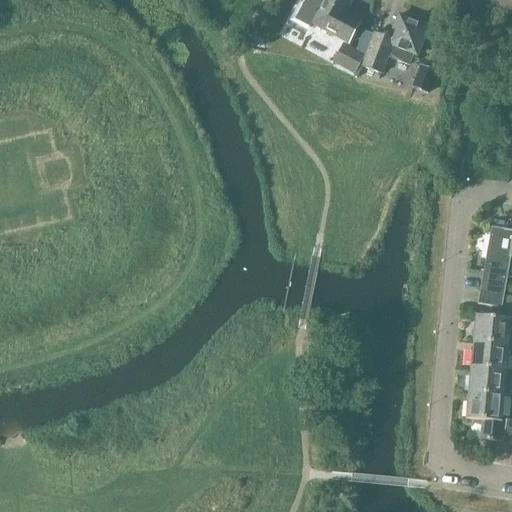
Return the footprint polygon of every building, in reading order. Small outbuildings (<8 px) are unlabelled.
[(324,0),(311,25),(348,45),(359,23),(343,15),(351,0),(324,0)] [(374,34),(361,67),(381,75),(387,58),(408,66),(413,55),(416,56),(427,28),(399,16),(389,40),(374,34)] [(364,57),(343,46),(333,63),(354,75),(364,57)] [(435,73),(420,68),(415,83),(429,89),(435,73)] [(511,232),(491,228),(479,293),(503,297),(510,258),(509,258),(511,240),(511,232)] [(503,297),(479,293),(477,305),(501,309),(503,297)] [(511,320),(475,317),(473,343),(508,346),(509,332),(511,332),(511,320)] [(473,343),(471,368),(505,371),(508,346),(473,343)] [(471,368),(468,394),(503,397),(505,371),(471,368)] [(466,420),(482,421),(480,441),(502,443),(506,422),(501,421),(503,397),(468,394),(466,420)] [(511,421),(506,421),(506,422),(502,443),(502,444),(511,445),(511,421)]
